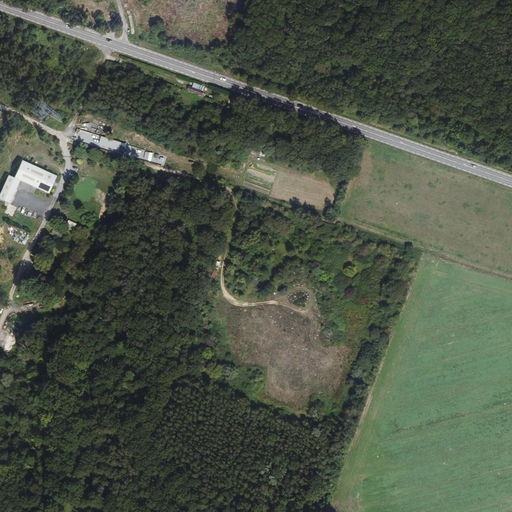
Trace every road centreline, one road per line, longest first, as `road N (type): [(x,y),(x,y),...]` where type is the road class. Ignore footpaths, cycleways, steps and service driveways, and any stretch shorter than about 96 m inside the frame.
road 1 (primary): [(511,181),(0,5)]
road 2 (track): [(117,0),(122,40),(109,49),(65,139)]
